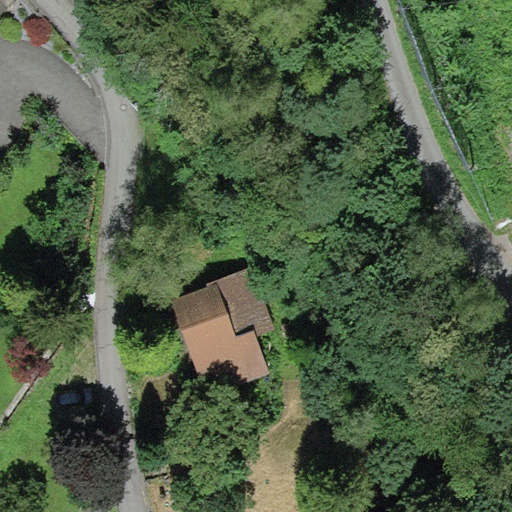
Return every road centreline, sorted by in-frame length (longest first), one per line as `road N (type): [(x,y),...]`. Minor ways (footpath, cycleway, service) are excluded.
road 1 (residential): [(81,0),(127,102),(115,314),(129,446),(151,511)]
road 2 (unclassified): [(377,0),(405,134),(451,222),(511,290)]
